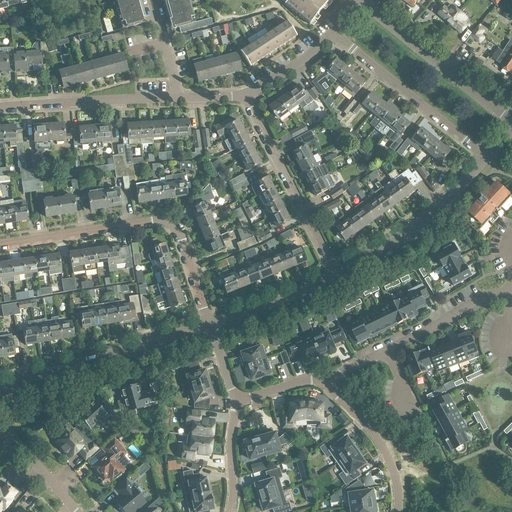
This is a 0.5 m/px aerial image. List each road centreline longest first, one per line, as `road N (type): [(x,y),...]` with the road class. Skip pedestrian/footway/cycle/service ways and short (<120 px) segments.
road 1 (residential): [(202,302),(177,232),(161,221),(0,244)]
road 2 (residential): [(0,387),(209,324)]
road 3 (residential): [(510,293),(476,299),(329,385)]
road 4 (residential): [(335,274),(244,95)]
road 5 (residential): [(486,157),(334,33)]
road 6 (residential): [(511,121),(359,0)]
road 7 (residential): [(335,274),(435,210),(486,157)]
road 8 (residential): [(0,107),(175,98)]
road 9 (residential): [(329,385),(380,445),(397,511)]
road 10 (residential): [(209,324),(335,274)]
